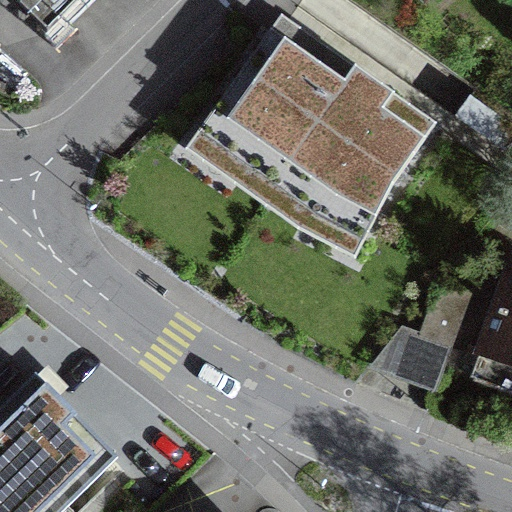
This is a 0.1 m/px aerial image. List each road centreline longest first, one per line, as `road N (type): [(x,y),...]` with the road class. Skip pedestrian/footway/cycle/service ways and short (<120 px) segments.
road 1 (tertiary): [(3,211),(120,308),(232,381),(412,463)]
road 2 (residential): [(3,211),(206,0)]
